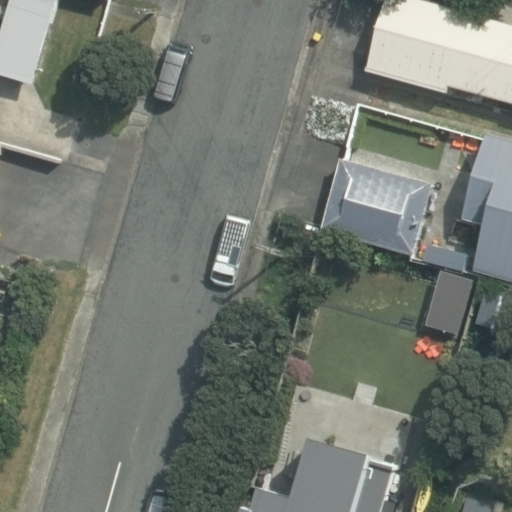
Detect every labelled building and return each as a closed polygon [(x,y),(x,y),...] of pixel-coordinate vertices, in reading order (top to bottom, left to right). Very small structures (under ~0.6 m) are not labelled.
[(12,0),(0,40),(0,65),(32,75),(55,0),(12,0)] [(511,22),(431,0),(390,0),(372,70),(453,93),(455,84),(511,100),(511,22)] [(511,138),(496,134),(473,220),(494,225),(482,271),(511,279),(511,138)] [(348,154),(326,230),(419,257),(441,181),(348,154)] [(387,511),(365,506),(368,497),(272,469),(259,511),(387,511)]
